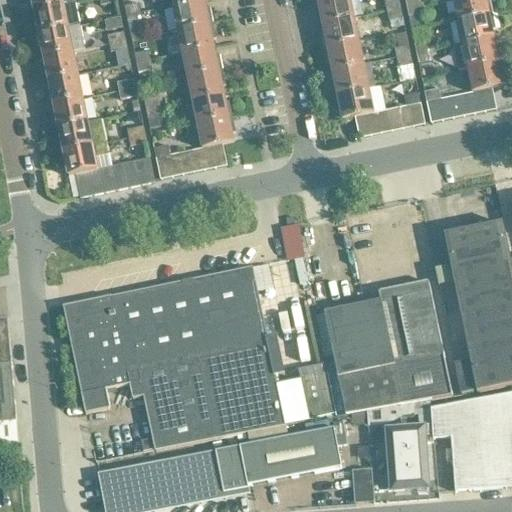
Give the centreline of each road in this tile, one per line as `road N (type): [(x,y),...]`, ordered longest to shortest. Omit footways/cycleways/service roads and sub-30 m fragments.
road 1 (unclassified): [(27,239),(314,180)]
road 2 (unclassified): [(52,511),(27,239)]
road 3 (unclassified): [(314,180),(511,140)]
road 4 (residential): [(314,180),(273,0)]
road 5 (residential): [(27,239),(0,98)]
